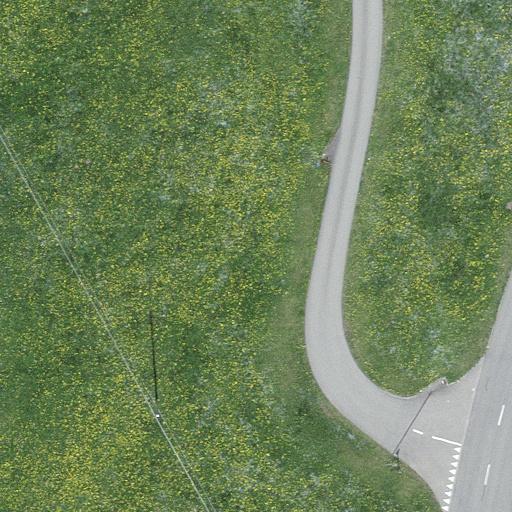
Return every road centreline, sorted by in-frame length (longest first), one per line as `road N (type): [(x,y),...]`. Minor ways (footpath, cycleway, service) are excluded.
road 1 (track): [(491,453),(386,418),(332,366),(322,303),(357,119),(366,0)]
road 2 (tertiary): [(511,376),(479,511)]
